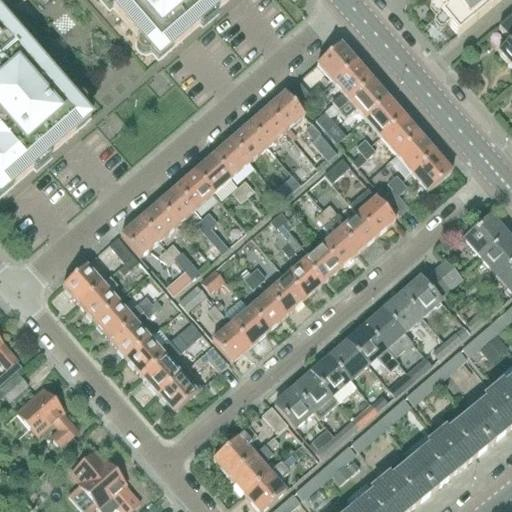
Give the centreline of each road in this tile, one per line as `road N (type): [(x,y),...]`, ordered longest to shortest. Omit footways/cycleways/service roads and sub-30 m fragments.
road 1 (residential): [(350,6),(12,297)]
road 2 (residential): [(160,465),(497,175)]
road 3 (tertiary): [(497,175),(350,6)]
road 4 (residential): [(160,465),(12,297)]
